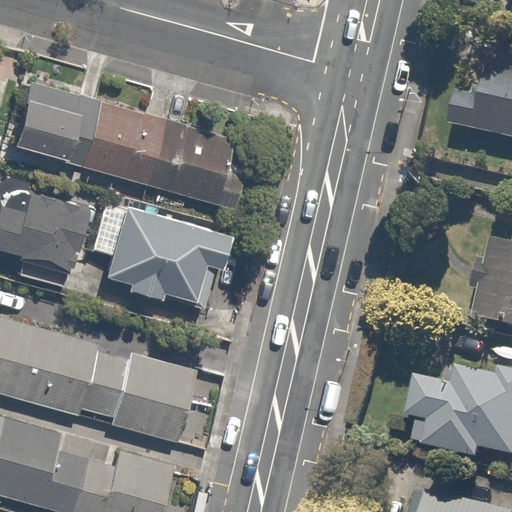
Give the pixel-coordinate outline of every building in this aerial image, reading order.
[(466,94),(457,137),(511,148),(511,70),(499,68),(493,100),(466,94)] [(259,148),(32,86),(14,153),(241,214),(259,148)] [(0,208),(2,209),(0,214),(0,253),(27,260),(23,276),(63,287),(72,252),(87,256),(99,209),(0,182),(0,208)] [(230,273),(239,239),(108,203),(94,251),(115,257),(109,282),(133,288),(130,297),(164,307),(167,296),(211,308),(221,270),(230,273)] [(511,251),(495,249),(492,265),(483,263),(476,298),(485,300),(479,327),(511,333),(511,251)] [(201,373),(0,320),(0,396),(183,444),(201,373)] [(511,462),(511,365),(508,364),(504,379),(466,370),(461,390),(422,381),(411,427),(426,430),(421,450),(489,467),(491,457),(511,462)] [(97,463),(103,442),(0,415),(0,498),(52,511),(163,511),(177,461),(122,447),(116,468),(97,463)] [(502,511),(421,495),(421,497),(417,511),(502,511)]
